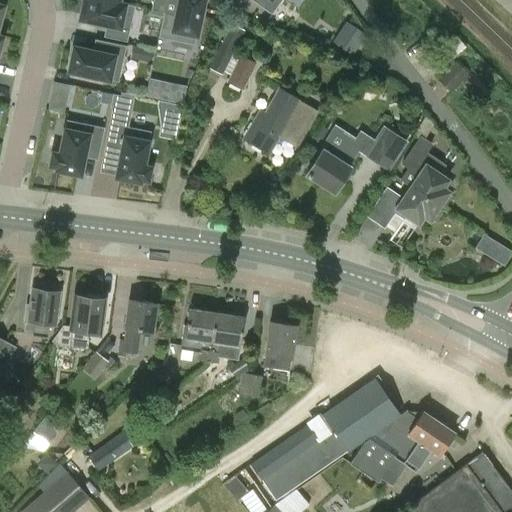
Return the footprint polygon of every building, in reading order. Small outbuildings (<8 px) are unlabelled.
[(134,7),(102,0),(82,0),(79,19),(105,25),(103,36),(126,42),(134,7)] [(152,0),(150,10),(162,13),(165,0),(152,0)] [(178,0),(175,15),(163,13),(158,37),(194,45),(203,0),(178,0)] [(251,0),(271,14),(280,0),(251,0)] [(366,33),(345,19),(331,39),(352,53),(366,33)] [(231,24),(222,43),(219,41),(207,68),(223,76),(235,50),(244,30),(231,24)] [(99,52),(73,47),(68,71),(118,82),(125,45),(102,40),(99,52)] [(140,60),(151,62),(153,52),(142,50),(140,60)] [(241,88),(252,66),(239,60),(228,81),(241,88)] [(437,81),(452,94),(470,73),(456,60),(437,81)] [(48,108),(65,112),(72,84),(54,80),(48,108)] [(173,84),(170,100),(181,103),(185,86),(173,84)] [(278,136),(296,147),(317,111),(280,88),(261,119),(257,116),(243,139),(268,153),(278,136)] [(109,95),(102,93),(100,104),(107,105),(109,95)] [(157,100),(157,104),(160,126),(158,135),(174,139),(181,105),(157,100)] [(115,177),(139,182),(140,179),(147,180),(150,167),(143,165),(149,131),(127,127),(129,115),(112,112),(105,143),(121,146),(115,177)] [(59,153),(52,152),(49,165),(56,167),(55,170),(80,175),(85,150),(98,153),(104,127),(66,119),(59,153)] [(350,168),(347,166),(358,148),(390,169),(407,142),(385,127),(375,143),(361,133),(354,145),(338,135),(332,144),(327,141),(306,174),(334,192),(350,168)] [(402,164),(418,175),(411,186),(439,205),(440,203),(444,206),(450,197),(446,194),(448,192),(442,187),(447,180),(438,174),(444,165),(426,153),(432,145),(420,137),(402,164)] [(115,173),(116,157),(103,156),(101,172),(115,173)] [(387,189),(369,216),(385,226),(394,212),(404,219),(406,216),(417,223),(422,216),(429,220),(431,217),(435,220),(441,211),(437,208),(439,205),(411,186),(402,199),(387,189)] [(511,252),(511,251),(495,241),(486,255),(504,266),(511,252)] [(55,324),(59,292),(55,291),(53,289),(47,288),(44,290),(32,288),(29,305),(26,305),(22,333),(46,337),(48,324),(55,324)] [(99,332),(103,299),(100,298),(101,295),(77,292),(77,296),(75,295),(71,325),(64,325),(53,340),(70,342),(70,346),(86,347),(88,331),(99,332)] [(119,338),(117,349),(118,350),(117,356),(123,357),(124,351),(135,353),(139,329),(151,331),(156,304),(128,299),(127,306),(124,326),(125,327),(123,338),(119,338)] [(197,360),(208,362),(215,313),(188,309),(186,324),(183,324),(179,350),(198,353),(197,360)] [(215,313),(208,362),(216,364),(217,357),(236,360),(243,317),(215,313)] [(262,366),(288,370),(295,325),(268,321),(263,355),(264,355),(262,366)] [(82,369),(96,379),(108,362),(95,352),(82,369)] [(229,367),(236,378),(250,368),(242,358),(229,367)] [(139,385),(147,394),(173,369),(164,360),(139,385)] [(239,394),(259,397),(262,377),(243,373),(239,394)] [(369,384),(323,417),(345,449),(398,412),(386,395),(389,393),(376,374),(367,381),(369,384)] [(417,418),(406,411),(407,410),(406,409),(363,442),(349,463),(378,482),(380,478),(391,485),(404,465),(414,472),(430,449),(438,454),(453,432),(448,429),(448,424),(439,423),(422,411),(417,418)] [(119,428),(132,447),(154,432),(143,416),(132,423),(130,421),(119,428)] [(274,498),(345,449),(323,417),(308,426),(307,424),(250,464),(274,498)] [(33,431),(23,444),(23,447),(43,451),(48,443),(33,431)] [(102,446),(90,455),(98,467),(111,458),(102,446)] [(511,511),(511,492),(481,452),(465,463),(410,504),(415,511),(413,511),(511,511)] [(69,511),(88,496),(66,471),(19,511),(20,511),(19,511),(69,511)] [(260,511),(265,509),(252,489),(240,497),(250,511),(260,511)] [(300,511),(309,505),(296,489),(275,504),(274,503),(264,511),(300,511)]
